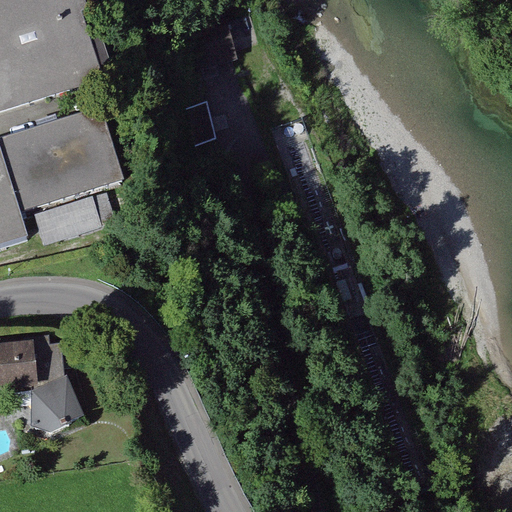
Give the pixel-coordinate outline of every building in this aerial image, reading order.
[(0,116),(130,76),(111,15),(120,12),(116,0),(32,0),(0,10),(0,116)] [(238,23),(195,31),(203,75),(246,67),(238,23)] [(188,109),(193,145),(215,142),(210,106),(188,109)] [(130,114),(0,152),(0,263),(55,248),(46,218),(152,187),(130,114)] [(0,347),(0,393),(32,390),(32,393),(32,394),(32,428),(52,435),(72,427),(71,424),(85,418),(67,378),(65,379),(62,346),(50,348),(49,339),(31,340),(32,345),(0,347)]
